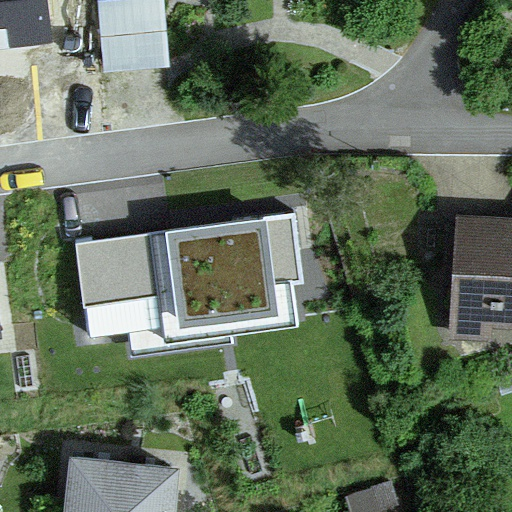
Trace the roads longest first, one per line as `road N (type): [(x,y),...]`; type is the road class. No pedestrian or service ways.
road 1 (residential): [(378,128),(0,176)]
road 2 (unclassified): [(450,0),(378,128)]
road 3 (residential): [(378,128),(511,128)]
